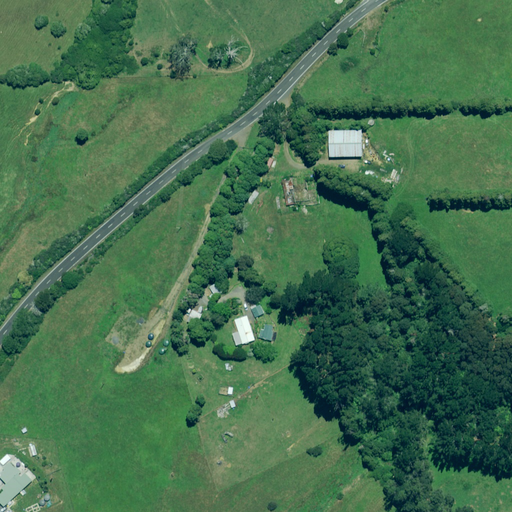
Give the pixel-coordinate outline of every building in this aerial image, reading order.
[(329,131),(330,158),(362,157),(361,131),(329,131)] [(193,323),(194,321),(196,322),(196,320),(199,321),(202,314),(193,310),(188,321),(193,323)] [(248,316),(235,320),(239,332),(233,334),(236,346),(255,340),(248,316)] [(264,330),(261,329),(260,338),(272,340),(274,326),(265,325),(264,330)] [(4,470),(0,474),(2,476),(1,478),(6,484),(2,489),(4,491),(0,494),(0,502),(4,507),(32,481),(24,473),(21,476),(19,474),(21,472),(15,467),(14,468),(9,462),(2,469),(4,470)]
